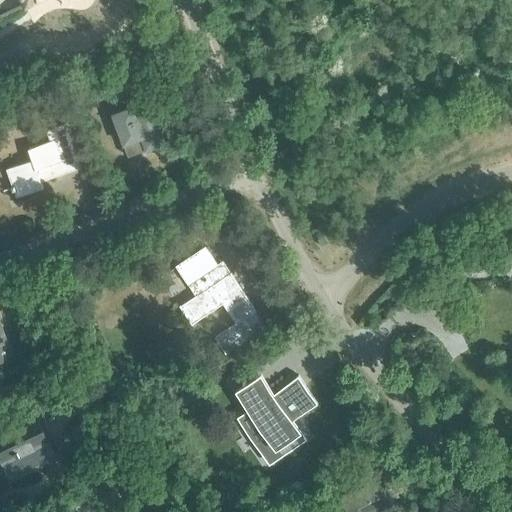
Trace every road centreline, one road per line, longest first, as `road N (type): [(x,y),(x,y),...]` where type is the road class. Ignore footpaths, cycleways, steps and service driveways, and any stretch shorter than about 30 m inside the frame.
road 1 (residential): [(495,511),(333,318),(254,172)]
road 2 (track): [(126,511),(24,254)]
road 3 (residential): [(0,262),(254,172)]
road 4 (residential): [(254,172),(185,0)]
